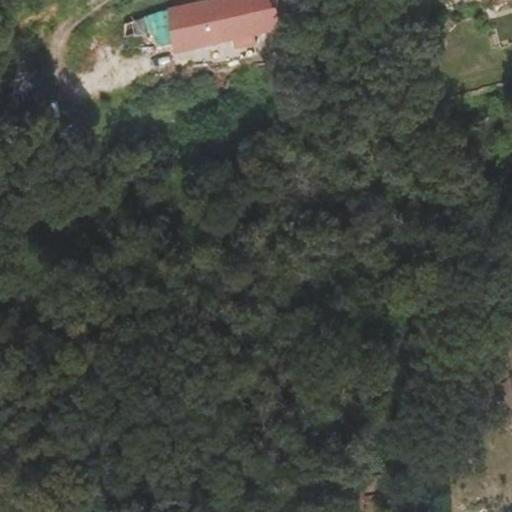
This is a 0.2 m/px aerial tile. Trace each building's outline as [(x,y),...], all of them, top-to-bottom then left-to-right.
[(89,0),(98,12),(115,0),(89,0)] [(231,40),(232,48),(259,42),(258,34),(276,29),(269,0),(235,0),(122,24),(125,38),(156,31),(159,46),(175,43),(177,53),(231,40)] [(58,66),(83,57),(75,33),(49,43),(58,66)] [(157,82),(154,68),(130,75),(134,89),(157,82)] [(166,149),(190,146),(190,125),(163,128),(166,149)] [(396,492),(392,473),(363,479),(366,497),(396,492)]
